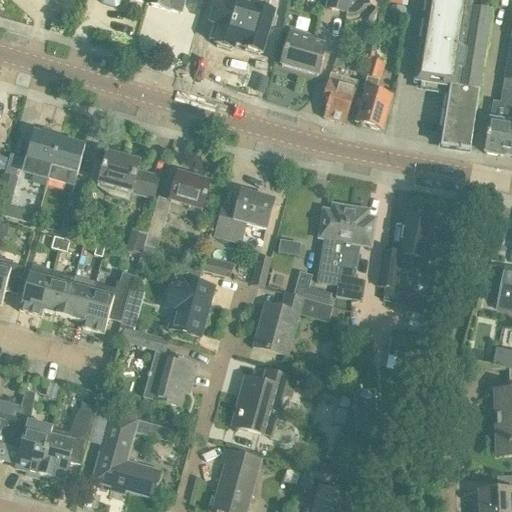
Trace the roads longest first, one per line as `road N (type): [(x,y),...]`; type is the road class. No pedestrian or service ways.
road 1 (tertiary): [(511,183),(336,149),(0,55)]
road 2 (residential): [(181,511),(239,293)]
road 3 (residential): [(446,511),(445,472),(473,386)]
